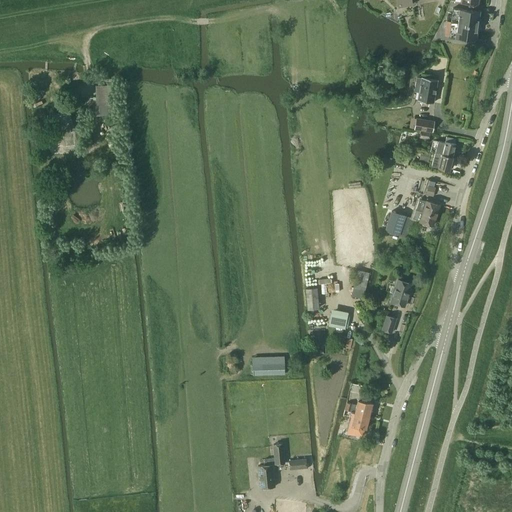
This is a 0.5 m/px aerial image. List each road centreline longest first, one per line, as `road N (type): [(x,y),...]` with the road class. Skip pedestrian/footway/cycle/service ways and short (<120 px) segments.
road 1 (residential): [(462,276),(453,258),(454,217),(487,114),(511,76)]
road 2 (residential): [(379,511),(379,473),(402,390),(436,331),(450,322)]
road 3 (tertiary): [(399,511),(450,322)]
road 4 (tertiary): [(462,276),(511,101)]
